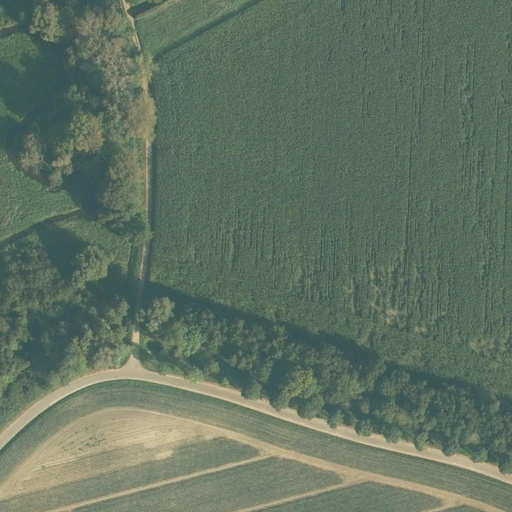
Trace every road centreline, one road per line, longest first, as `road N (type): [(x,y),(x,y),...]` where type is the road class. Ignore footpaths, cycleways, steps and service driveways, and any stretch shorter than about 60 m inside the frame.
road 1 (unclassified): [(511,477),(181,382),(126,374)]
road 2 (track): [(126,374),(150,200),(144,81),(128,0)]
road 3 (unclassified): [(0,446),(46,401),(126,374)]
